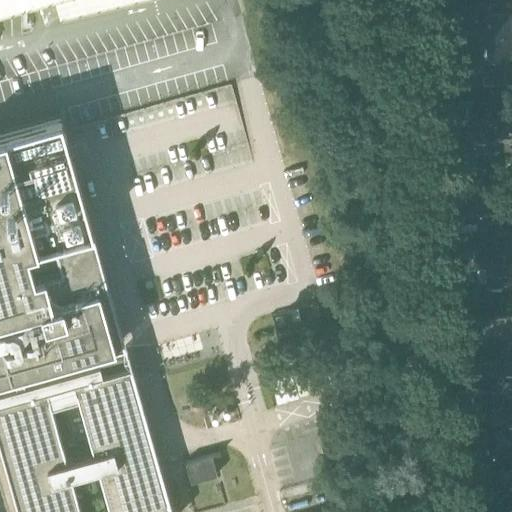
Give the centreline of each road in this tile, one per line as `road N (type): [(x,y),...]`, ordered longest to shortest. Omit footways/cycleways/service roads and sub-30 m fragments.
road 1 (unclassified): [(386,0),(405,333)]
road 2 (unclassified): [(405,333),(416,511)]
